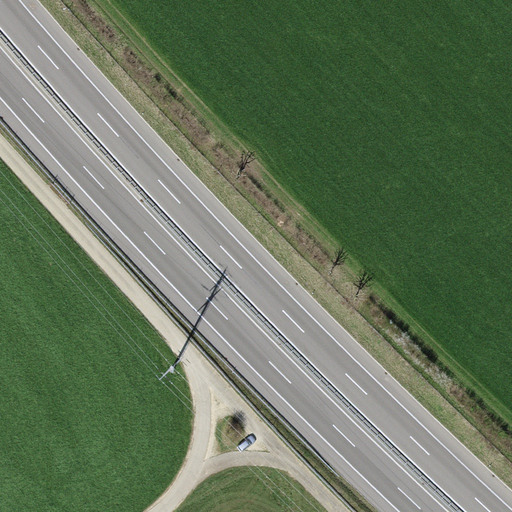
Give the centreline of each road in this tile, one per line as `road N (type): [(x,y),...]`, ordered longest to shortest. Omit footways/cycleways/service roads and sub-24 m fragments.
road 1 (motorway): [(491,511),(213,240),(0,3)]
road 2 (motorway): [(0,71),(183,272),(424,511)]
road 3 (track): [(338,511),(241,421),(0,151)]
